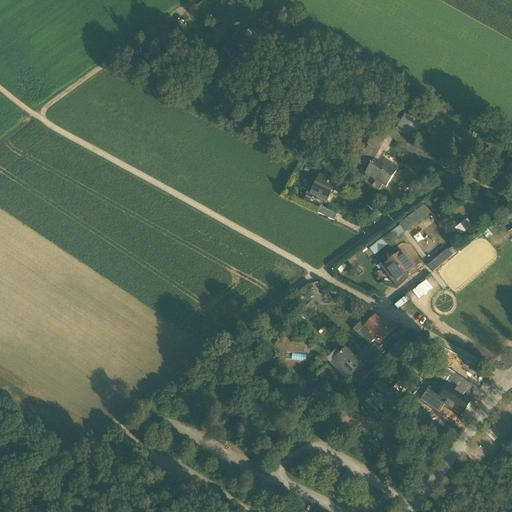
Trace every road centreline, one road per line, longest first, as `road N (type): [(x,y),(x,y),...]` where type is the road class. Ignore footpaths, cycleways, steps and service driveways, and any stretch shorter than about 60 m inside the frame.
road 1 (residential): [(317,273),(120,419)]
road 2 (residential): [(509,379),(317,273)]
road 3 (residential): [(454,171),(317,273)]
road 4 (residential): [(410,511),(509,379)]
road 5 (track): [(511,202),(391,138)]
